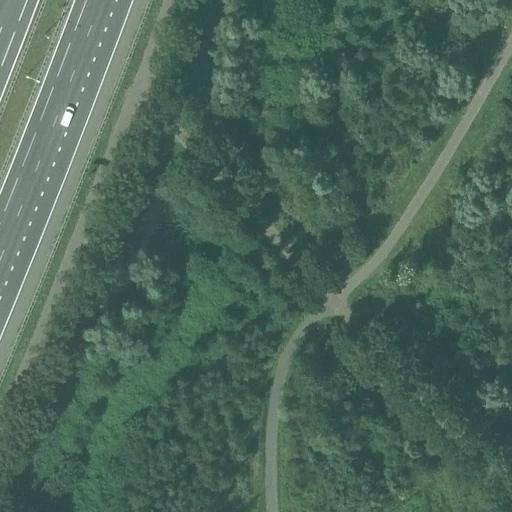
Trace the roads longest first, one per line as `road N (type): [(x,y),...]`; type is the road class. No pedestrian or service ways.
road 1 (motorway): [(0,256),(100,0)]
road 2 (unknown): [(308,324),(290,322),(265,370),(249,511)]
road 3 (track): [(436,0),(324,62)]
